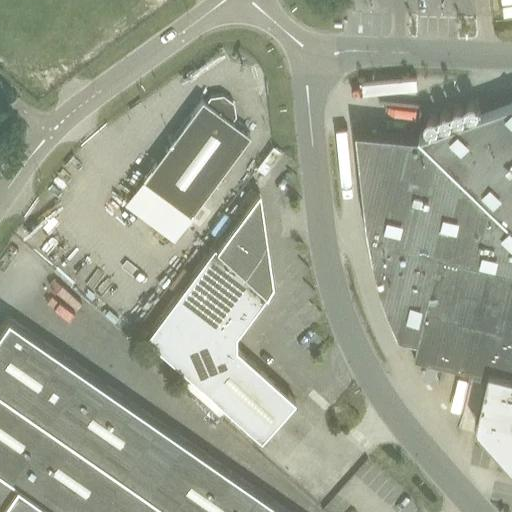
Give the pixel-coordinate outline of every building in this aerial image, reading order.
[(113,0),(98,21),(117,36),(144,0),(113,0)] [(206,101),(202,98),(142,178),(191,214),(250,133),(232,120),(236,114),(234,101),(223,93),(210,95),(206,101)] [(511,99),(422,132),(358,125),(368,220),(375,255),(381,279),(389,304),(400,330),(420,335),(414,359),(488,376),(477,424),(480,427),(491,440),(504,443),(501,454),(511,466),(511,99)] [(259,190),(217,246),(214,244),(145,336),(262,438),(296,399),(236,347),(236,334),(261,300),(260,294),(266,293),(272,281),(260,191),(259,190)] [(35,219),(20,236),(30,245),(45,228),(35,219)] [(288,511),(8,317),(0,328),(0,511),(288,511)]
